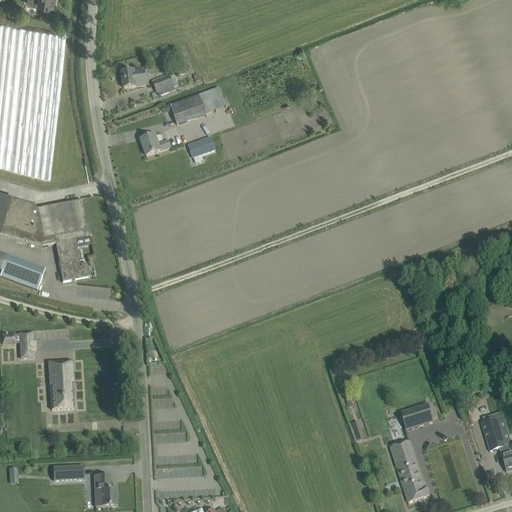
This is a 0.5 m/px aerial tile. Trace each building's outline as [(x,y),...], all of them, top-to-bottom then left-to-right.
[(134,73),(134,72),(122,74),(124,90),(136,88),(146,86),(144,71),(134,73)] [(173,75),(152,82),(156,93),(152,95),(153,99),(175,92),(174,90),(178,89),(173,75)] [(199,97),(170,107),(171,110),(177,126),(206,116),(199,97)] [(155,137),(144,141),(141,141),(147,157),(170,149),(168,142),(158,146),(155,137)] [(210,139),(189,147),(193,159),(215,152),(210,139)] [(33,206),(0,196),(0,235),(43,248),(55,245),(63,283),(89,278),(87,264),(80,266),(75,241),(90,239),(89,236),(91,236),(91,232),(88,232),(82,201),(37,210),(33,206)] [(45,271),(7,257),(1,274),(0,276),(0,278),(37,292),(39,287),(45,271)] [(454,281),(449,269),(434,275),(439,287),(454,281)] [(19,334),(21,359),(33,359),(33,351),(35,351),(35,344),(32,344),(32,333),(19,334)] [(74,410),(71,363),(49,364),(52,411),(74,410)] [(169,394),(168,364),(150,364),(151,394),(169,394)] [(401,414),(407,432),(433,424),(428,405),(401,414)] [(484,423),(483,423),(491,452),(500,450),(507,472),(511,471),(511,445),(511,446),(511,443),(505,445),(498,419),(490,421),(488,418),(483,419),(484,423)] [(356,423),(350,426),(356,443),(362,441),(356,423)] [(427,488),(425,489),(410,442),(391,449),(408,504),(430,497),(427,488)] [(54,482),(84,480),(84,467),(53,469),(54,482)] [(159,477),(170,477),(169,468),(158,468),(159,477)] [(117,507),(116,491),(110,491),(109,476),(94,477),(95,493),(101,492),(102,499),(95,500),(96,509),(117,507)]
